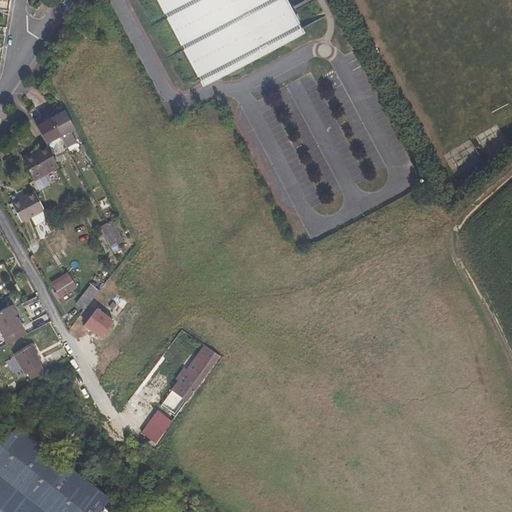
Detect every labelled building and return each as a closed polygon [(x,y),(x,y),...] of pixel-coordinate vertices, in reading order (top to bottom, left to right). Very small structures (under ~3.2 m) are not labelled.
[(165,0),(209,80),(292,35),(290,30),(301,24),(288,0),(165,0)] [(74,128),(64,110),(50,118),(59,134),(64,143),(74,138),(69,130),(74,128)] [(36,125),(46,143),(59,134),(50,118),(36,125)] [(35,155),(33,153),(18,161),(31,183),(59,168),(48,148),(42,151),(35,155)] [(37,194),(13,207),(22,225),(31,220),(36,227),(50,219),(37,194)] [(111,220),(99,227),(109,248),(122,241),(111,220)] [(92,281),(100,287),(106,278),(98,272),(92,281)] [(63,296),(79,287),(72,275),(57,285),(63,296)] [(102,292),(94,286),(90,291),(96,300),(102,292)] [(87,311),(96,300),(90,291),(80,304),(87,311)] [(37,297),(23,302),(28,316),(42,311),(37,297)] [(12,305),(0,310),(0,332),(5,343),(26,333),(12,305)] [(113,321),(98,309),(86,325),(101,336),(113,321)] [(220,356),(204,344),(186,370),(183,368),(174,379),(177,381),(171,390),(186,402),(220,356)] [(32,345),(15,354),(28,380),(46,371),(32,345)] [(54,353),(46,358),(50,365),(58,360),(54,353)] [(121,408),(129,414),(140,399),(132,393),(121,408)] [(168,424),(156,415),(141,432),(152,443),(168,424)] [(0,491),(50,452),(21,429),(0,433),(0,491)] [(50,452),(0,491),(0,508),(5,511),(100,511),(110,500),(50,452)]
